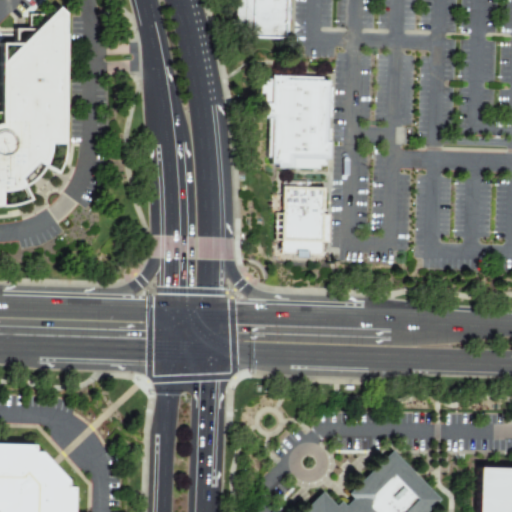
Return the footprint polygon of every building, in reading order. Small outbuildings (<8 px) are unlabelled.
[(255,26),(248,26),(248,19),(241,19),(240,0),(288,0),(288,33),(255,33),(255,26)] [(53,139),(52,148),(49,158),(45,167),(39,174),(31,181),(23,186),(14,190),(4,191),(0,191),(0,37),(16,37),(16,24),(31,24),(31,12),(64,12),(64,25),(64,38),(63,139),(53,139)] [(280,164),(280,159),(271,159),(273,108),(266,108),(267,87),(263,87),(263,73),(332,75),(329,165),(280,164)] [(323,242),(322,255),(283,254),(284,237),(283,237),(283,224),(273,223),(273,209),(284,209),(284,183),(325,184),(324,222),(317,222),(317,226),(324,226),(323,242)] [(0,511),(0,444),(27,445),(48,468),(67,488),(65,511),(0,511)] [(425,511),(306,511),(324,495),(337,509),(393,454),(438,500),(425,511)] [(477,511),(478,467),(511,467),(511,511),(477,511)]
